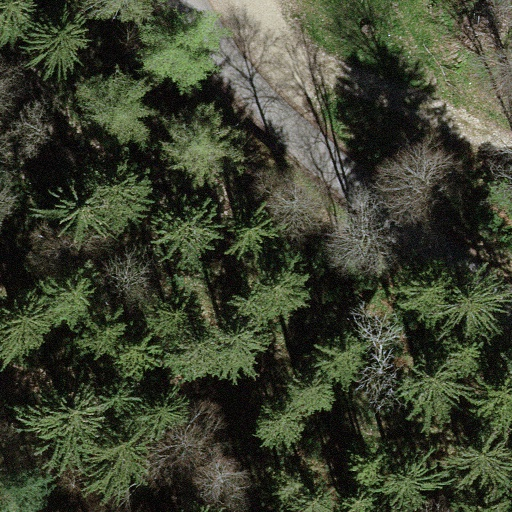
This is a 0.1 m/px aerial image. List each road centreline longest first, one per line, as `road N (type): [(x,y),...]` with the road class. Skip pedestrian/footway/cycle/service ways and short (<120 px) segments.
road 1 (unclassified): [(200,0),(287,114),(390,208),(511,299)]
road 2 (track): [(217,24),(511,149)]
